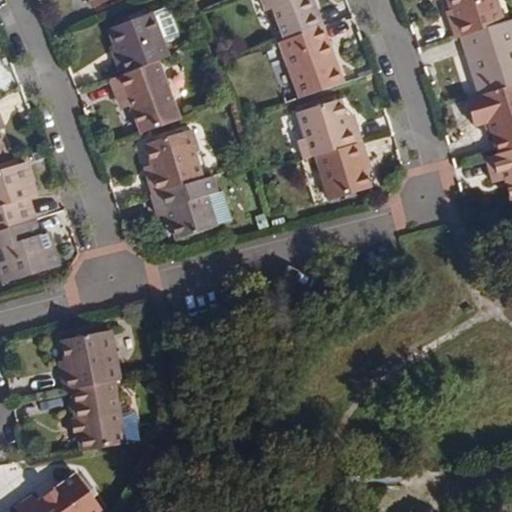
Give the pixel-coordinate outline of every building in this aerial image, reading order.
[(290,38),(328,24),(318,0),(266,0),(269,8),(277,5),(290,38)] [(460,35),(466,33),(509,19),(502,0),(453,0),(456,4),(460,17),(454,19),(460,35)] [(460,17),(456,4),(450,6),(454,19),(460,17)] [(118,54),(124,72),(162,58),(173,54),(156,9),(112,25),(120,46),(122,52),(118,54)] [(486,92),(511,83),(511,17),(509,19),(466,33),(486,92)] [(328,24),(290,38),(284,40),(305,94),(350,79),(340,54),(331,56),(325,42),(334,38),(328,24)] [(340,54),(334,38),(325,42),(331,56),(340,54)] [(162,58),(124,72),(114,77),(120,93),(129,89),(134,103),(145,131),(185,118),(162,58)] [(511,148),(511,83),(486,92),(470,97),(479,125),(488,122),(493,120),(497,132),(504,151),(511,148)] [(124,106),(134,103),(129,89),(120,93),(124,106)] [(309,158),(320,155),(367,140),(362,123),(354,126),(351,114),(345,97),(302,110),(310,136),(302,138),(309,158)] [(362,123),(358,112),(351,114),(354,126),(362,123)] [(8,126),(3,115),(0,116),(0,128),(1,130),(8,126)] [(493,120),(488,122),(492,134),(497,132),(493,120)] [(149,173),(154,192),(201,178),(193,150),(197,149),(192,128),(148,140),(155,161),(157,170),(149,173)] [(367,140),(320,155),(334,200),(374,186),(369,170),(365,158),(372,156),(367,140)] [(511,148),(504,151),(491,154),(497,181),(510,178),(511,177),(511,186),(511,187),(511,148)] [(375,168),(372,156),(365,158),(369,170),(375,168)] [(485,159),(464,164),(469,185),(491,179),(485,159)] [(0,229),(39,216),(32,197),(28,185),(38,182),(31,160),(0,170),(0,229)] [(157,170),(155,161),(146,164),(149,173),(157,170)] [(212,174),(201,178),(154,192),(161,215),(166,213),(172,211),(174,219),(169,221),(174,238),(216,226),(215,224),(206,193),(217,191),(212,174)] [(32,197),(42,194),(38,182),(28,185),(32,197)] [(206,193),(215,224),(231,219),(222,189),(217,191),(206,193)] [(39,216),(0,229),(0,256),(8,283),(65,264),(59,245),(54,247),(52,239),(57,238),(55,230),(45,234),(39,216)] [(74,389),(119,380),(126,379),(115,329),(65,339),(69,359),(71,372),(65,373),(68,390),(74,389)] [(62,361),(65,373),(71,372),(69,359),(62,361)] [(119,380),(74,389),(79,419),(83,418),(86,435),(83,436),(86,450),(129,443),(125,416),(119,380)] [(141,413),(125,416),(129,443),(146,440),(141,413)] [(83,418),(79,419),(74,420),(77,437),(83,436),(86,435),(83,418)] [(80,473),(38,506),(40,509),(37,511),(103,511),(109,507),(80,473)] [(34,501),(22,511),(21,511),(37,511),(40,509),(38,506),(34,501)]
